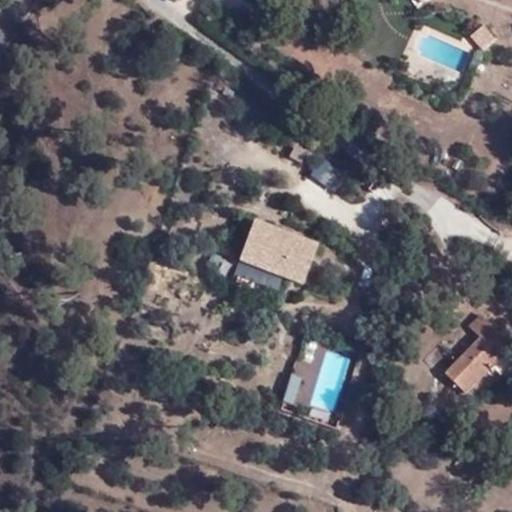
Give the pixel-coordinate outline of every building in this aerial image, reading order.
[(399,0),(410,14),(427,0),(399,0)] [(480,49),(495,38),(483,22),(468,33),(480,49)] [(305,283),(321,238),(255,216),(240,260),(305,283)] [(240,262),(237,272),(273,283),(277,272),(240,262)] [(511,336),(497,324),(485,337),(497,347),(468,387),(487,401),(511,366),(511,336)] [(289,373),(286,400),(299,401),(302,375),(289,373)]
